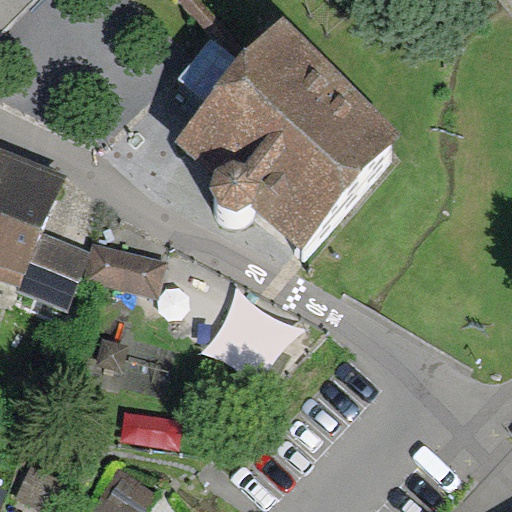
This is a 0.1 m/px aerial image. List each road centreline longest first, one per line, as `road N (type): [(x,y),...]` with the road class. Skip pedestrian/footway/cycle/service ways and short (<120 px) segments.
road 1 (residential): [(0,123),(105,175),(443,385)]
road 2 (residential): [(443,385),(311,511)]
